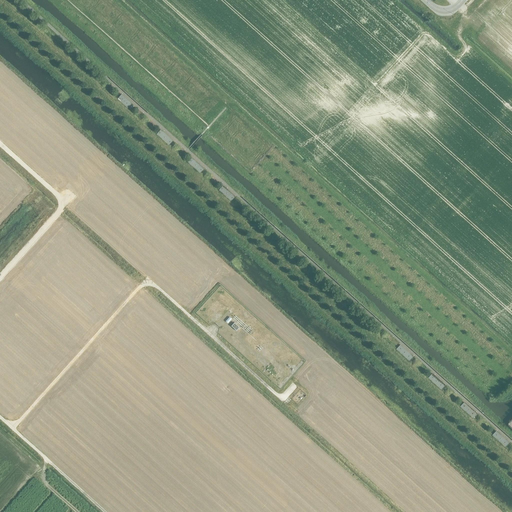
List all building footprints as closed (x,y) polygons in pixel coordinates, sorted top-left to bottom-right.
[(118,98),(117,99),(127,108),(128,107),(132,103),(122,94),(118,98)] [(158,132),(156,134),(169,145),(171,143),(173,140),(161,129),(158,132)] [(189,161),(188,162),(200,173),(202,171),(204,168),(192,157),(189,161)] [(220,188),(219,190),(231,201),(233,199),(235,196),(223,185),(220,188)] [(236,217),(242,217),(244,215),(241,212),(237,208),(236,207),(231,212),(236,217)] [(236,331),(239,327),(234,323),(231,326),(236,331)] [(398,347),(396,349),(409,361),(411,358),(413,356),(401,344),(400,344),(399,346),(398,347)] [(430,376),(428,378),(441,390),(443,388),(445,385),(432,373),(430,376)] [(462,405),(460,407),(473,418),(475,416),(477,414),(464,402),(462,405)] [(494,433),(492,435),(505,447),(507,445),(509,442),(496,431),(494,433)]
